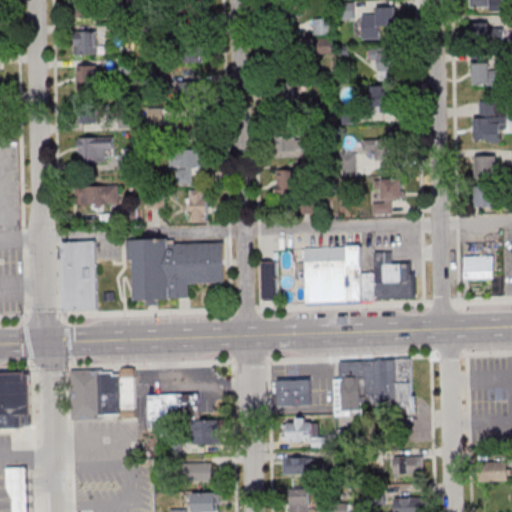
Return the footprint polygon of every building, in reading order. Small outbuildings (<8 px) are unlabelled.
[(100,0),(74,0),(74,16),(101,16),(100,0)] [(290,0),(269,0),(269,22),(291,22),(290,0)] [(470,0),(471,10),(502,10),(501,0),(470,0)] [(379,37),(379,26),(397,26),(397,7),(375,7),(375,15),(362,15),(362,37),(379,37)] [(179,12),(176,25),(192,28),(195,15),(179,12)] [(331,18),(313,18),(313,34),(331,34),(331,18)] [(505,46),(505,23),(472,23),(472,46),(505,46)] [(97,54),(97,31),(75,31),(75,54),(97,54)] [(206,60),(206,40),(181,40),(181,60),(206,60)] [(277,54),(286,56),(289,44),(280,42),(277,54)] [(379,59),(379,78),(396,78),(396,47),(370,47),(370,59),(379,59)] [(491,70),(491,62),(472,62),(472,86),(502,86),(502,70),(491,70)] [(97,65),(77,65),(77,84),(97,84),(97,65)] [(294,110),(297,76),(276,74),(273,108),(294,110)] [(206,81),(176,81),(176,102),(206,102),(206,81)] [(373,111),(398,111),(398,85),(373,85),(373,111)] [(475,119),(475,141),(499,142),(499,118),(506,118),(506,102),(480,101),(480,119),(475,119)] [(79,122),(100,122),(100,103),(79,103),(79,122)] [(149,123),(165,123),(165,107),(149,107),(149,123)] [(179,122),(187,122),(187,130),(206,130),(206,111),(179,111),(179,122)] [(279,133),(279,151),(305,151),(305,133),(279,133)] [(80,137),(80,161),(106,161),(106,147),(115,147),(115,137),(80,137)] [(398,140),(362,140),(362,160),(398,160),(398,140)] [(208,168),(208,149),(173,149),(173,184),(193,184),(193,168),(208,168)] [(476,155),(476,176),(498,176),(498,155),(476,155)] [(120,168),(129,168),(129,156),(120,156),(120,168)] [(277,198),(304,198),(304,171),(277,171),(277,198)] [(403,200),(403,179),(382,179),(382,204),(373,204),(373,214),(393,214),(393,200),(403,200)] [(120,186),(80,186),(80,205),(120,205),(120,186)] [(476,208),(497,208),(497,187),(476,187),(476,208)] [(209,190),(190,190),(190,221),(209,221),(209,190)] [(166,240),(166,246),(222,244),(224,283),(187,284),(188,299),(171,299),(171,284),(168,285),(168,300),(134,301),(132,260),(127,261),(126,242),(166,240)] [(61,244),(63,312),(98,311),(96,243),(61,244)] [(306,248),(361,246),(362,275),(362,300),(307,302),(306,248)] [(376,300),(375,254),(392,253),(392,265),(415,265),(415,299),(376,300)] [(464,258),(494,258),(494,280),(464,280),(464,258)] [(260,264),(276,263),(276,300),(261,301),(260,264)] [(362,275),(375,274),(376,300),(362,300),(362,275)] [(339,363),(410,361),(412,415),(335,418),(334,379),(340,379),(339,363)] [(120,371),(120,377),(121,410),(136,409),(135,370),(120,371)] [(73,373),(74,421),(99,420),(99,416),(98,374),(98,372),(73,373)] [(98,374),(114,373),(114,377),(120,377),(121,410),(121,415),(99,416),(98,374)] [(0,375),(26,375),(27,428),(0,428),(0,375)] [(275,381),(310,380),(311,407),(276,408),(275,381)] [(150,393),(201,391),(202,416),(151,418),(150,393)] [(288,417),(288,440),(315,440),(315,417),(288,417)] [(217,442),(217,419),(194,419),(194,442),(217,442)] [(338,442),(364,442),(364,430),(338,430),(338,442)] [(283,474),(321,474),(321,457),(283,457),(283,474)] [(392,473),(423,473),(423,457),(392,457),(392,473)] [(213,461),(192,461),(192,480),(213,480),(213,461)] [(510,462),(486,462),(486,481),(510,481),(510,462)] [(10,468),(10,475),(10,488),(16,498),(16,511),(27,511),(26,467),(10,468)] [(309,511),(309,489),(289,489),(289,511),(309,511)] [(220,493),(192,493),(192,510),(220,510),(220,493)] [(393,511),(422,511),(423,497),(394,497),(393,511)]
